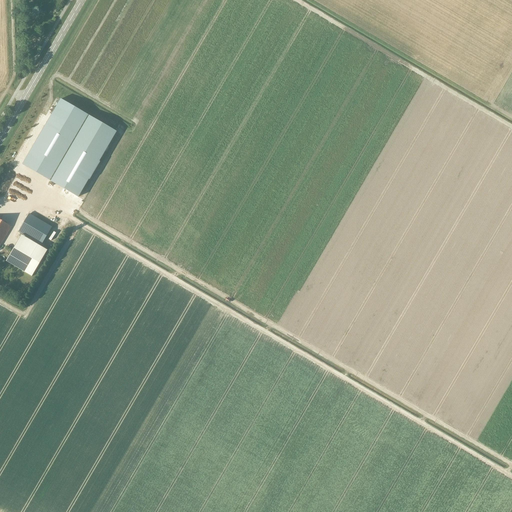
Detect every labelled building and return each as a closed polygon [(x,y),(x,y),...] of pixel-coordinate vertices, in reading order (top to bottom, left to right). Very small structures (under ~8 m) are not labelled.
[(60,99),(26,158),(35,163),(38,158),(56,169),(88,115),(60,99)] [(117,132),(88,115),(56,169),(50,181),(79,197),(117,132)] [(35,163),(26,158),(22,164),(50,181),(56,169),(38,158),(35,163)] [(18,231),(40,244),(51,227),(29,214),(18,231)] [(0,244),(11,227),(0,220),(0,244)] [(21,235),(5,261),(32,276),(47,250),(32,241),(32,240),(27,237),(26,238),(21,235)]
